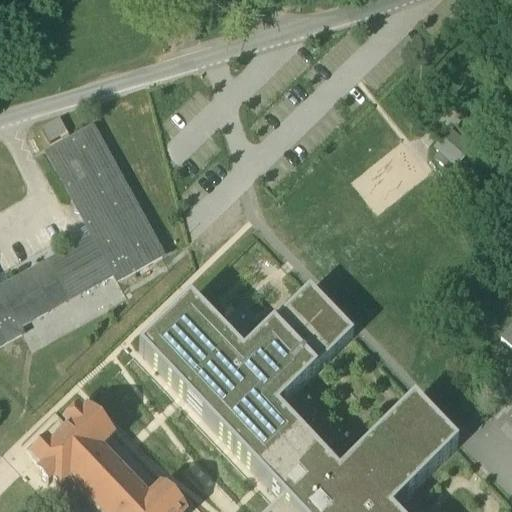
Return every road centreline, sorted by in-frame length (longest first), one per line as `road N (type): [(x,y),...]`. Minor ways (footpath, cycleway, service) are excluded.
road 1 (unclassified): [(398,0),(0,124)]
road 2 (unclassified): [(511,482),(291,263),(252,199)]
